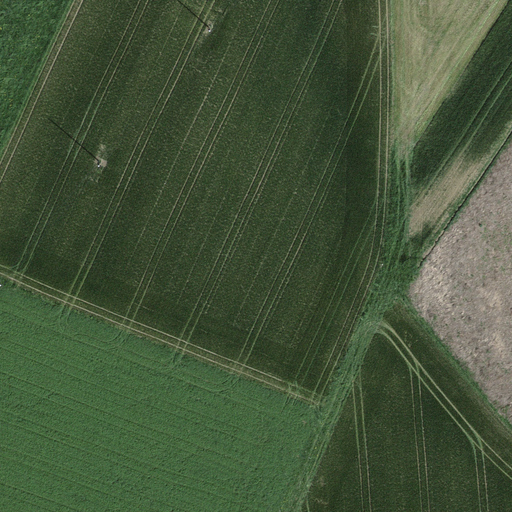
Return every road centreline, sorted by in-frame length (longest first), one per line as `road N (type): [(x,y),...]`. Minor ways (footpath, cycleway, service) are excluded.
road 1 (track): [(288,511),(391,273)]
road 2 (track): [(511,422),(391,273)]
